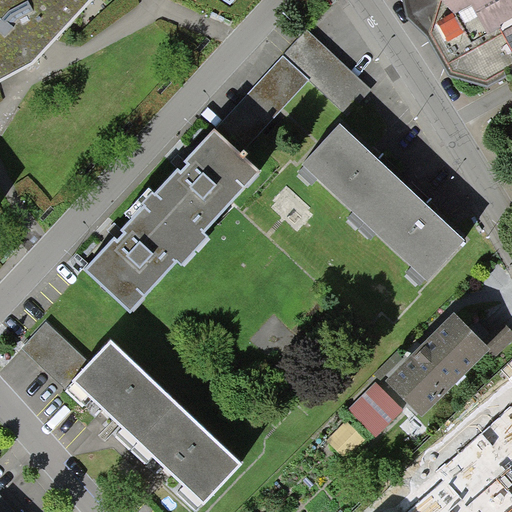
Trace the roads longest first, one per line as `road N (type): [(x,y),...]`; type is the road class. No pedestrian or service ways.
road 1 (residential): [(291,0),(0,307)]
road 2 (residential): [(511,229),(363,0)]
road 3 (residential): [(99,511),(0,403)]
